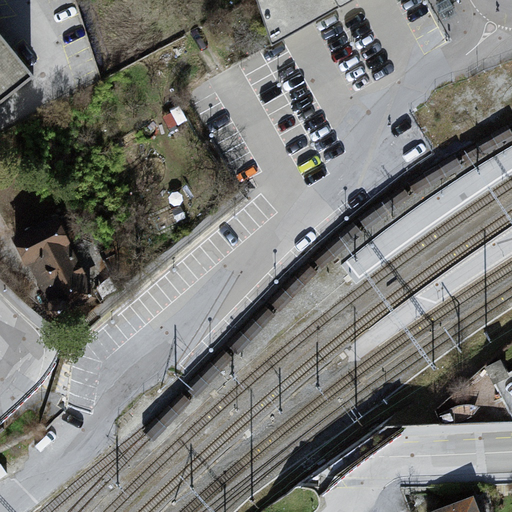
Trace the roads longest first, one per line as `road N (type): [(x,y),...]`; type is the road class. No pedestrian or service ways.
road 1 (residential): [(505,0),(475,47),(394,95),(377,115),(360,164),(0,507)]
road 2 (tertiary): [(511,450),(389,456)]
